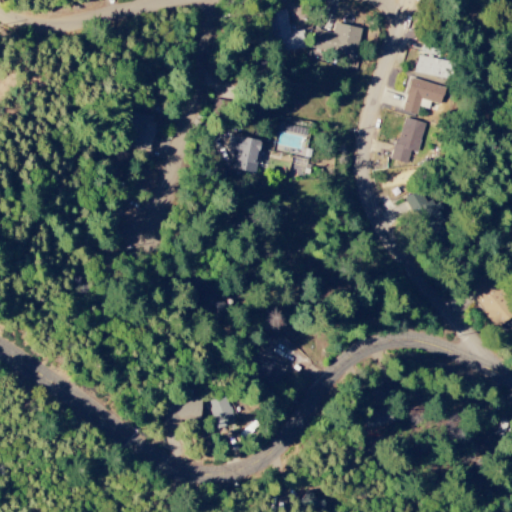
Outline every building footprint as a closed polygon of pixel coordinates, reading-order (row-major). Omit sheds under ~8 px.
[(303,50),(302,32),(287,33),(285,11),(267,13),(270,52),(303,50)] [(358,29),(333,23),(330,33),(313,29),(309,47),(352,57),(358,29)] [(414,75),(445,78),(446,60),(415,58),(414,75)] [(417,107),(428,110),(430,103),(439,106),(444,88),(409,79),(400,111),(415,115),(417,107)] [(146,150),(155,119),(127,111),(122,130),(132,133),(129,145),(146,150)] [(391,161),(406,164),(409,151),(416,153),(423,123),(400,118),(391,161)] [(258,139),(227,136),(226,150),(234,151),(231,171),(254,174),(258,139)] [(450,238),(434,202),(425,206),(418,191),(405,197),(427,248),(450,238)] [(192,306),(215,320),(228,297),(206,284),(192,306)] [(277,341),(265,330),(253,342),(266,353),(277,341)] [(242,375),(279,386),(284,370),(246,359),(242,375)] [(206,398),(214,429),(232,424),(223,393),(206,398)] [(199,396),(162,395),(162,425),(199,426),(199,396)] [(364,428),(391,424),(389,410),(362,414),(364,428)] [(311,511),(318,511),(324,503),(305,491),(297,503),(311,511)]
